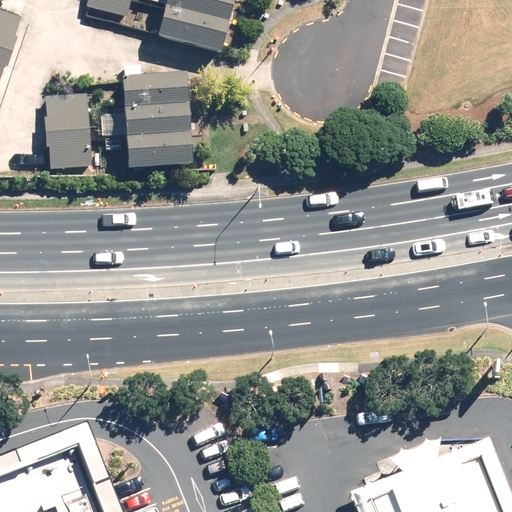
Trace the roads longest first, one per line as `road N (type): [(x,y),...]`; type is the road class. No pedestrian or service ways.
road 1 (primary): [(0,238),(302,230),(511,190)]
road 2 (primary): [(459,287),(291,316),(0,332)]
